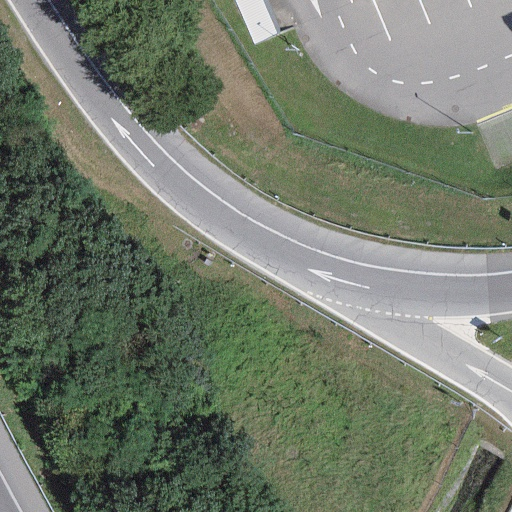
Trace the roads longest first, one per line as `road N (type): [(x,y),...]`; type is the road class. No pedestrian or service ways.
road 1 (motorway): [(318,256),(269,233),(176,168),(79,57),(44,0)]
road 2 (motorway): [(511,402),(380,316),(318,256)]
road 3 (motorway): [(511,286),(432,286),(318,256)]
